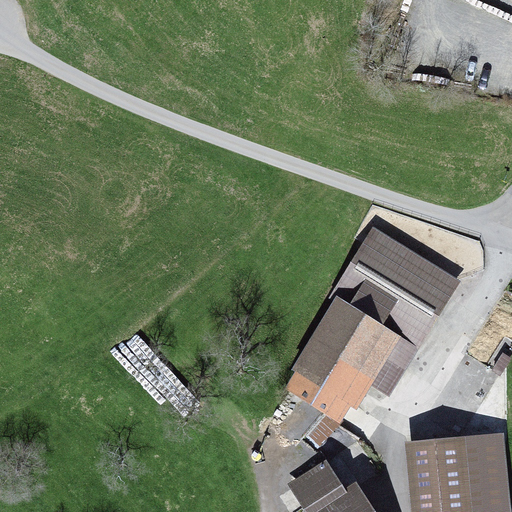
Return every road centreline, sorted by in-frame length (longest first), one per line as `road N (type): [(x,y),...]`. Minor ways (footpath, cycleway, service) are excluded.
road 1 (unclassified): [(0,34),(104,96),(378,193),(511,229)]
road 2 (track): [(397,511),(388,429),(511,246)]
